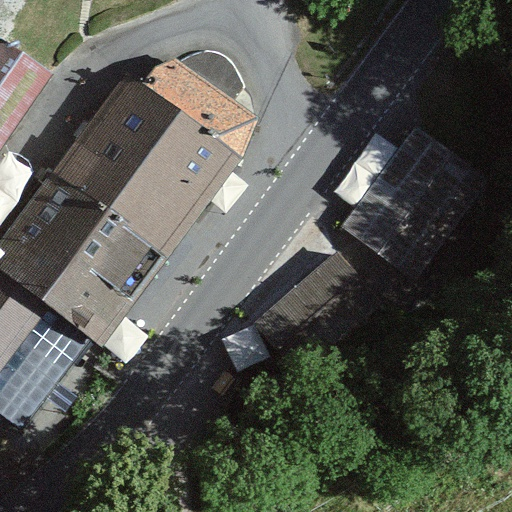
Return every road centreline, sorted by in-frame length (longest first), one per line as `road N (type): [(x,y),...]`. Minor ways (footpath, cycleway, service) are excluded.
road 1 (tertiary): [(30,511),(74,475),(167,365),(337,144)]
road 2 (unknown): [(78,72),(275,56)]
road 3 (tertiary): [(337,144),(445,0)]
road 4 (unclassified): [(272,0),(275,56),(293,99),(337,144)]
road 5 (track): [(178,511),(167,365)]
